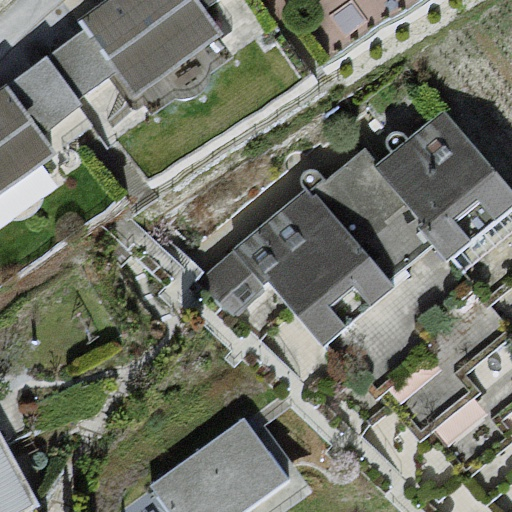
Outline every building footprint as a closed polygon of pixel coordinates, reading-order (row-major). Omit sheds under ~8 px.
[(120,0),(44,56),(82,107),(111,79),(135,113),(145,105),(153,116),(174,101),(186,100),(198,96),(207,88),(210,78),(211,71),(232,55),(223,34),(208,11),(220,0),(120,0)] [(44,56),(0,88),(0,193),(54,154),(45,139),(82,107),(44,56)] [(511,511),(511,206),(437,118),(195,271),(467,511),(511,511)] [(250,418),(156,488),(173,511),(276,511),(305,492),(250,418)] [(0,430),(0,511),(39,511),(43,510),(0,430)]
